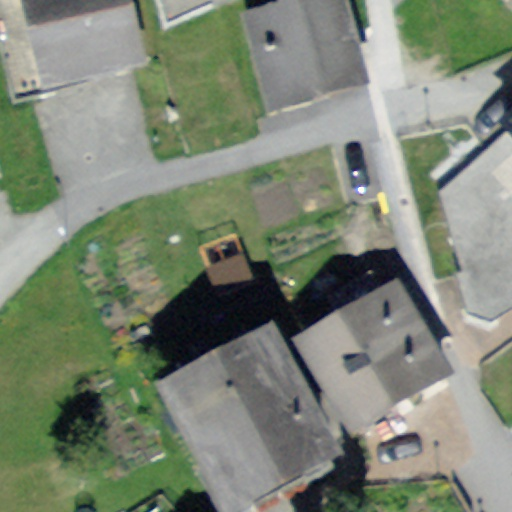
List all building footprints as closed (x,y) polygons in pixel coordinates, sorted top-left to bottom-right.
[(29,0),(46,74),(112,59),(140,52),(128,0),(29,0)] [(256,43),(266,90),(365,69),(350,0),(282,0),(291,36),(256,43)] [(511,119),(500,131),(511,143),(511,119)] [(433,173),(464,281),(473,285),(487,291),(511,271),(511,143),(500,131),(433,173)] [(300,337),(354,431),(396,407),(446,379),(392,285),(300,337)] [(160,390),(225,508),(323,454),(304,419),(259,337),(160,390)]
